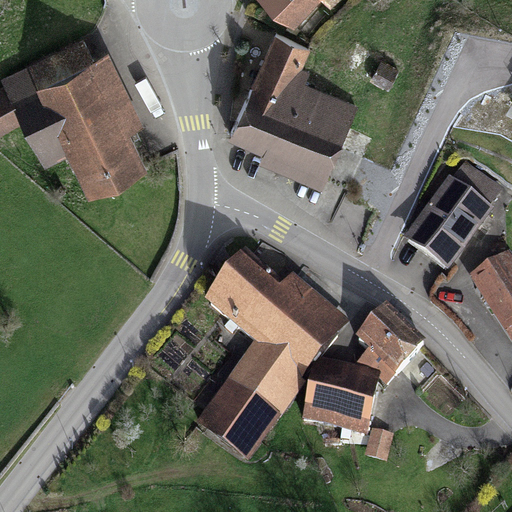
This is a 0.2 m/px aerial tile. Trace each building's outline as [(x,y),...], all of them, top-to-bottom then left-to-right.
[(274,0),(298,23),(320,0),(323,0),(337,13),(349,0),(274,0)] [(311,49),(275,31),(224,137),(329,188),(369,104),(300,71),(311,49)] [(0,76),(4,86),(0,87),(0,134),(23,124),(42,165),(76,150),(95,190),(152,163),(133,123),(144,118),(112,50),(46,81),(36,59),(0,75),(0,76)] [(511,192),(511,187),(468,158),(410,242),(456,273),(511,192)] [(511,258),(509,254),(470,278),(506,335),(511,331),(511,258)] [(259,259),(225,301),(266,335),(317,375),(359,323),(299,275),(291,285),(259,259)] [(390,308),(361,338),(405,380),(434,349),(390,308)] [(317,375),(266,335),(198,420),(249,461),(317,375)] [(384,370),(335,360),(317,375),(308,419),(372,432),(384,370)]
